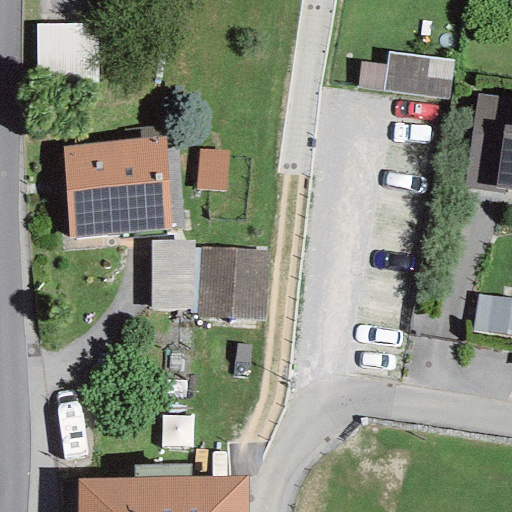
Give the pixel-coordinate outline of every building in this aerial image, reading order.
[(96,25),(35,25),(35,77),(96,77),(96,25)] [(448,100),(453,62),(387,53),(386,66),(382,92),(448,100)] [(386,66),(359,62),(355,88),(382,92),(386,66)] [(511,101),(478,97),(465,187),(501,193),(502,185),(511,186),(511,101)] [(164,137),(61,148),(67,238),(168,229),(164,137)] [(225,191),(227,151),(197,150),(195,189),(225,191)] [(193,241),(150,242),(150,311),(195,310),(199,249),(193,248),(193,241)] [(264,322),(267,252),(199,249),(195,310),(195,319),(264,322)] [(190,478),(190,466),(134,466),(134,478),(190,478)] [(77,480),(77,511),(245,511),(246,477),(190,478),(134,478),(77,480)]
